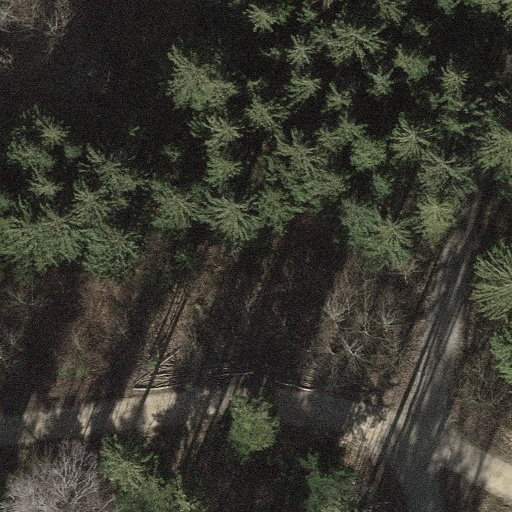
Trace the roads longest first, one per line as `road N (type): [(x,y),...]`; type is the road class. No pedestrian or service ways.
road 1 (track): [(0,432),(211,405),(305,410),(420,437)]
road 2 (track): [(511,70),(500,91),(420,437)]
